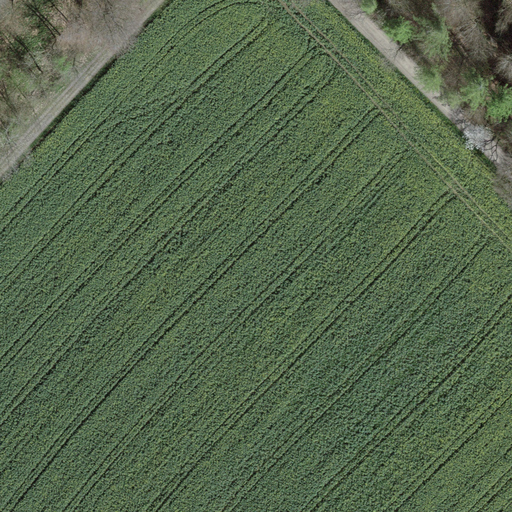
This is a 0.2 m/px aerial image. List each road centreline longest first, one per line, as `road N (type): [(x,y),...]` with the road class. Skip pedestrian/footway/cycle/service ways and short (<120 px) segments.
road 1 (unclassified): [(511,193),(327,0)]
road 2 (track): [(0,168),(155,0)]
